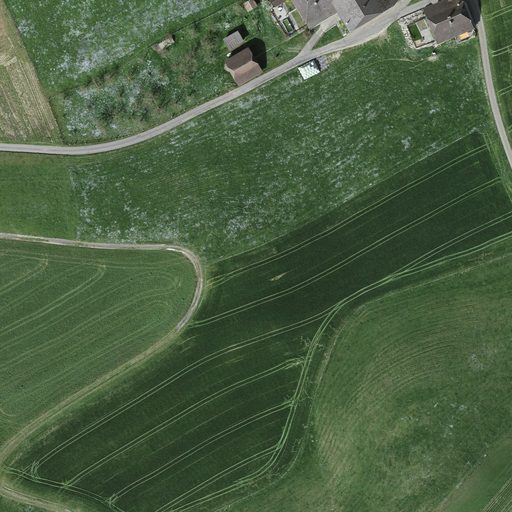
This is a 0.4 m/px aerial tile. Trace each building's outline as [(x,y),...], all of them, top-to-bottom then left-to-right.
[(286,2),(290,29),(302,27),(299,2),(292,3),(291,0),(286,0),(287,1),(286,2)] [(351,30),(400,1),(399,0),(299,0),(311,20),(336,5),(351,30)] [(253,2),(246,6),(250,12),(257,8),(253,2)] [(444,36),(446,39),(457,35),(456,32),(467,27),(456,2),(431,13),(441,38),(444,36)] [(227,45),(231,52),(242,45),(238,39),(227,45)] [(261,72),(247,50),(229,61),(243,83),(261,72)]
